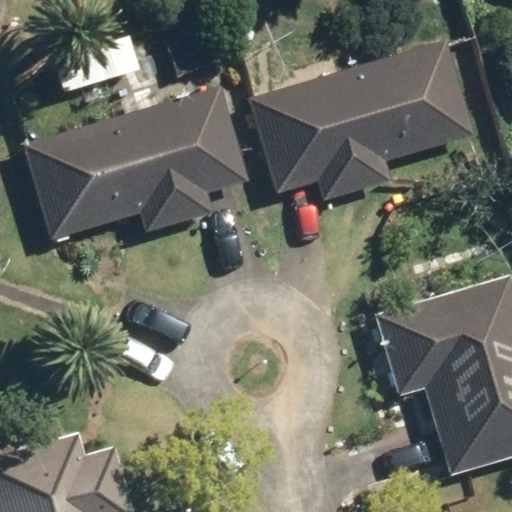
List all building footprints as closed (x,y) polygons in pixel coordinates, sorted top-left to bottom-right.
[(192,24),(154,49),(177,83),(214,58),(192,24)] [(305,184),(312,208),(386,187),(379,163),(464,139),(438,44),(236,101),(263,196),(305,184)] [(131,218),(138,238),(211,215),(205,194),(244,181),(214,87),(16,152),(47,245),(131,218)] [(363,323),(392,404),(415,396),(446,482),(511,457),(511,300),(502,273),(363,323)] [(69,434),(0,451),(0,511),(127,511),(112,447),(74,456),(69,434)]
